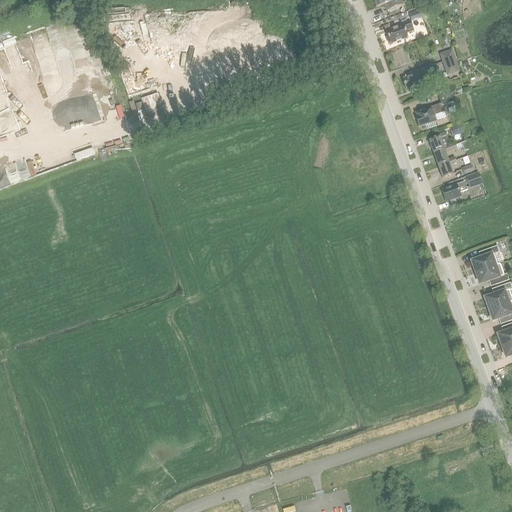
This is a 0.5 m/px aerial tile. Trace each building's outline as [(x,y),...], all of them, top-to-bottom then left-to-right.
[(373,0),(377,8),(384,6),(386,11),(403,5),(400,0),(373,0)] [(414,0),(416,5),(414,5),(415,8),(423,6),(421,0),(414,0)] [(412,22),(423,18),(419,8),(408,12),(412,22)] [(405,32),(413,29),(410,22),(395,27),(395,29),(385,32),(390,45),(408,39),(405,32)] [(457,67),(451,52),(441,55),(446,71),(457,67)] [(417,89),(440,82),(434,65),(404,75),(405,77),(401,79),(405,91),(416,87),(417,89)] [(431,107),(414,113),(418,123),(417,123),(419,128),(425,126),(427,130),(436,127),(434,123),(437,122),(435,116),(444,113),(442,107),(449,104),(453,103),(449,93),(438,97),(440,104),(432,108),(431,107)] [(146,98),(148,107),(159,105),(158,96),(146,98)] [(451,108),(447,110),(450,116),(457,113),(453,103),(449,104),(451,108)] [(348,131),(353,144),(371,138),(366,125),(348,131)] [(453,138),(464,133),(461,125),(449,129),(453,138)] [(455,144),(450,146),(449,143),(448,141),(448,139),(446,133),(438,135),(439,138),(429,141),(433,154),(456,146),(456,145),(455,144)] [(466,141),(456,145),(456,146),(457,149),(457,150),(462,148),(464,152),(469,150),(466,141)] [(457,149),(456,146),(433,154),(438,167),(455,161),(454,158),(448,160),(445,154),(457,149)] [(76,161),(95,153),(92,147),(73,154),(76,161)] [(366,170),(366,171),(386,169),(385,154),(353,157),(354,171),(366,170)] [(456,164),(455,161),(438,167),(442,179),(453,176),(450,166),(456,164)] [(471,165),(461,169),(464,175),(474,172),(471,165)] [(482,185),(478,173),(466,178),(470,189),(482,185)] [(446,203),(461,197),(460,193),(467,191),(464,183),(457,185),(442,191),(446,203)] [(494,255),(499,253),(497,247),(479,253),(479,254),(483,252),(485,257),(471,262),(475,274),(500,265),(497,266),(494,255)] [(503,276),(500,265),(475,274),(479,285),(493,280),(495,285),(491,287),(509,281),(506,275),(503,276)] [(511,299),(509,291),(511,290),(510,284),(492,290),(496,289),(498,294),(484,299),(488,311),(511,302),(511,299)] [(511,302),(488,311),(492,322),(506,317),(508,322),(504,323),(504,324),(511,321),(511,308),(510,309),(508,304),(511,302)] [(511,324),(505,327),(509,326),(511,331),(497,336),(501,347),(511,343),(511,324)] [(511,343),(501,347),(505,359),(511,356),(511,343)] [(412,491),(447,478),(441,462),(406,475),(412,491)] [(466,468),(451,472),(456,492),(471,489),(466,468)]
